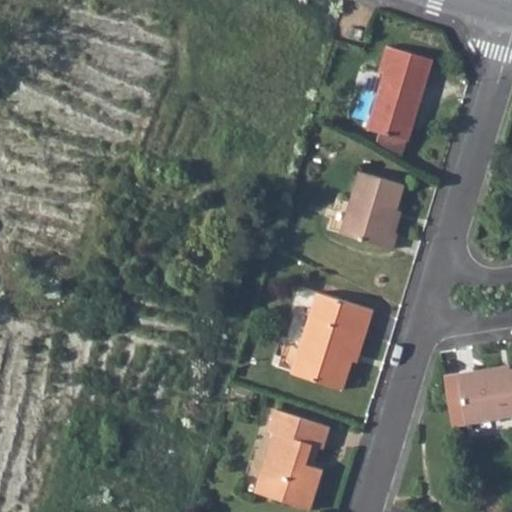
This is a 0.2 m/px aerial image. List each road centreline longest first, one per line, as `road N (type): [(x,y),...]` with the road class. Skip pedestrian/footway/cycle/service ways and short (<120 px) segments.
road 1 (residential): [(511,35),(441,264)]
road 2 (residential): [(425,316),(367,511)]
